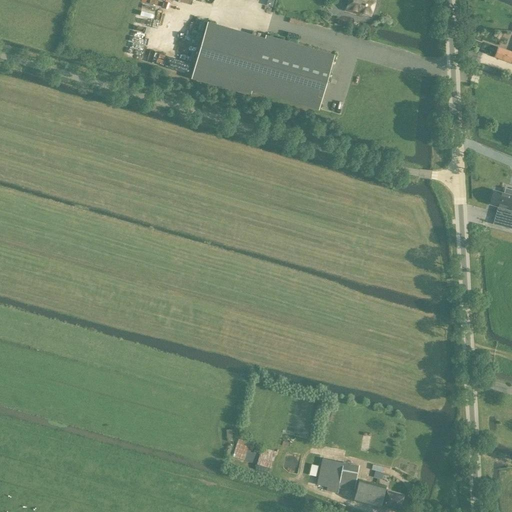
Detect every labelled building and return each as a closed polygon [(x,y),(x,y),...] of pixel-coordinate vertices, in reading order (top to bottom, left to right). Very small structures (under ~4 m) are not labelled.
[(348,0),(345,10),(356,13),(356,10),(370,14),(373,0),(348,0)] [(251,90),(264,40),(207,24),(191,78),(249,95),(251,90)] [(171,64),(182,39),(173,36),(163,61),(171,64)] [(265,37),(264,40),(251,90),(318,109),(333,56),(265,37)] [(511,52),(497,47),(494,56),(511,63),(511,52)] [(493,191),(489,204),(499,207),(498,213),(496,213),(493,224),(511,228),(511,190),(505,189),(504,194),(493,191)] [(232,456),(256,464),(255,468),(269,472),(276,452),(261,447),(261,448),(258,447),(257,448),(249,446),(250,443),(238,439),(232,456)] [(228,443),(223,453),(228,455),(232,445),(228,443)] [(322,458),(316,485),(327,487),(326,490),(337,493),(339,487),(356,490),(353,500),(374,506),(380,507),(382,501),(385,489),(386,486),(380,485),(356,478),(359,466),(330,460),(322,458)] [(316,477),(319,466),(312,464),(309,475),(316,477)] [(371,470),(382,473),(383,467),(372,464),(371,470)] [(371,471),(370,476),(381,479),(383,474),(371,471)] [(385,489),(382,501),(384,502),(383,505),(400,510),(404,494),(385,489)]
